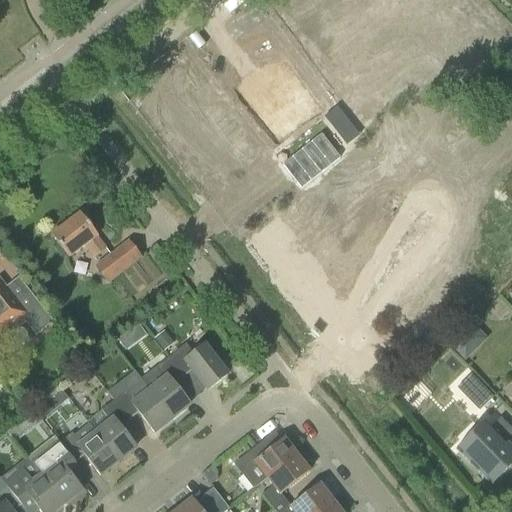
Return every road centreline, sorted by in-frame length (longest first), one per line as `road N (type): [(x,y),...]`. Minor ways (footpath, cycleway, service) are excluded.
road 1 (residential): [(390,511),(295,397),(273,399),(130,511)]
road 2 (tertiary): [(60,78),(160,0)]
